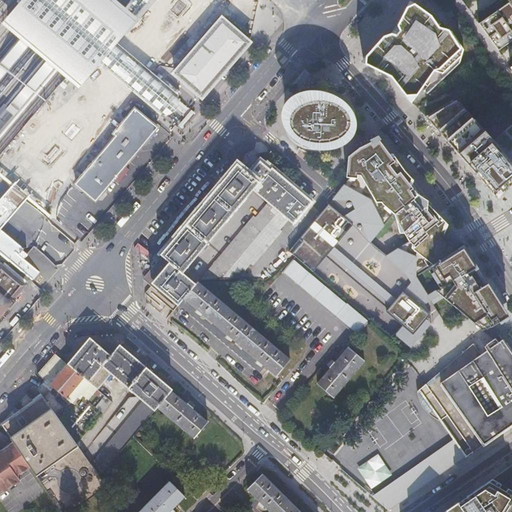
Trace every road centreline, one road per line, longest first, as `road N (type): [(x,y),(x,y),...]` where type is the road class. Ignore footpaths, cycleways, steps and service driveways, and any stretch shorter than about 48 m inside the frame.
road 1 (residential): [(480,237),(305,27)]
road 2 (tertiary): [(95,281),(270,438)]
road 3 (tertiary): [(95,281),(232,112)]
road 4 (tertiary): [(0,382),(95,281)]
road 5 (residential): [(328,193),(232,112)]
